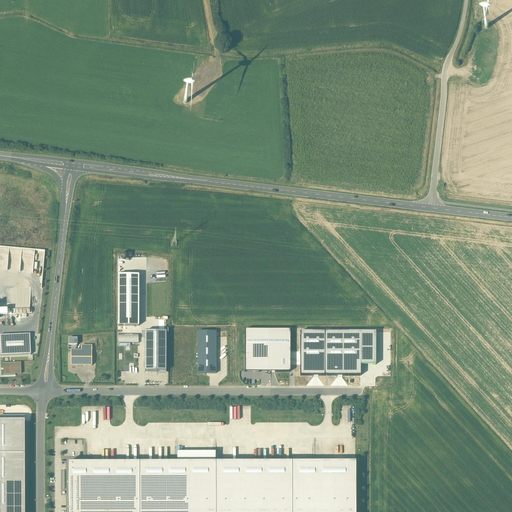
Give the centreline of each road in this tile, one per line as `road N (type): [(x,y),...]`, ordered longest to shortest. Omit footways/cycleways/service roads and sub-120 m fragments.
road 1 (secondary): [(69,166),(430,209)]
road 2 (unclassified): [(44,391),(346,390)]
road 3 (unclassified): [(430,209),(443,80),(466,0)]
road 4 (unclassified): [(66,197),(44,391)]
road 5 (unclassified): [(44,391),(40,511)]
